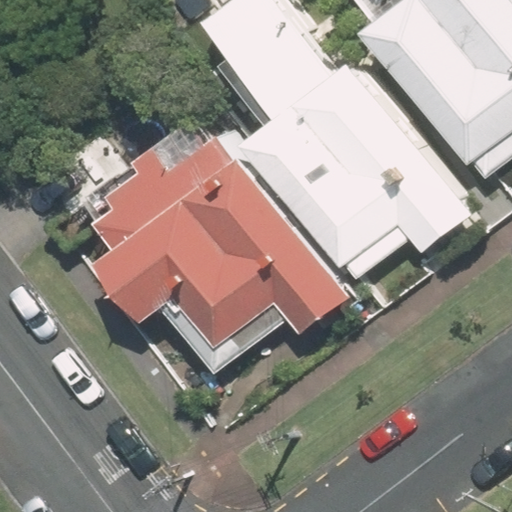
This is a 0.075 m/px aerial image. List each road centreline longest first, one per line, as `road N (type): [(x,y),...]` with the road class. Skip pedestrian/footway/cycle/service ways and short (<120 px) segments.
road 1 (tertiary): [(359,511),(511,397)]
road 2 (residential): [(109,511),(0,365)]
